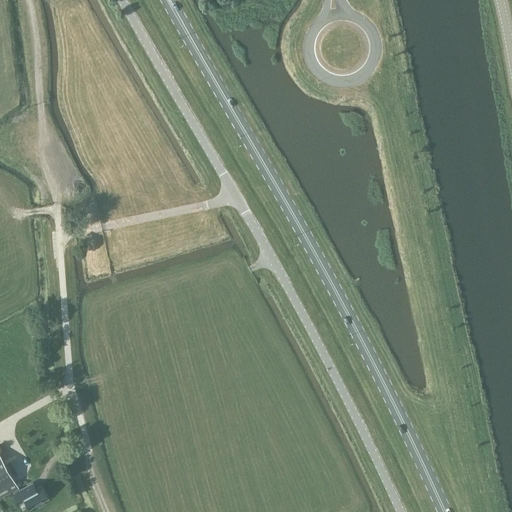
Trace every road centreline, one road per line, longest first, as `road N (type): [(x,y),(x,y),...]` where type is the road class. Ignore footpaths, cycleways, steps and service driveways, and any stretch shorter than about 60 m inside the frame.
road 1 (unclassified): [(400,511),(278,271),(121,0)]
road 2 (primary): [(443,511),(345,311),(168,0)]
road 3 (track): [(70,387),(119,367),(126,320),(137,304),(270,258)]
road 4 (track): [(58,234),(27,0)]
road 5 (unclassified): [(323,19),(307,46),(313,67),(330,80),(352,80),(374,59),(374,39),(363,21),(333,15)]
